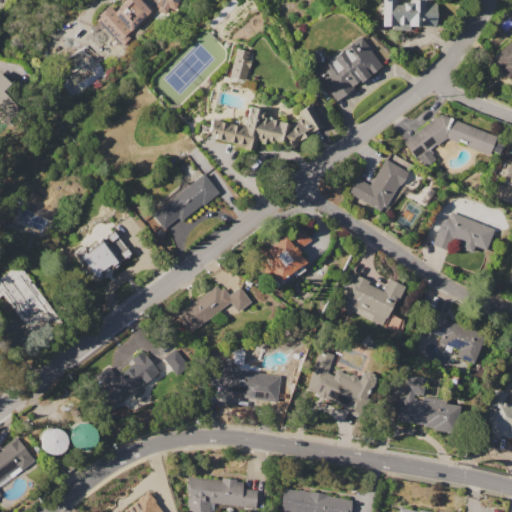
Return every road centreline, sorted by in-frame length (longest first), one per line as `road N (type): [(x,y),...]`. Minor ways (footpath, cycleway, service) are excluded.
road 1 (residential): [(485,0),(430,80),(0,410)]
road 2 (residential): [(511,485),(196,437),(132,456),(52,511)]
road 3 (residential): [(291,187),(423,269),(511,312)]
